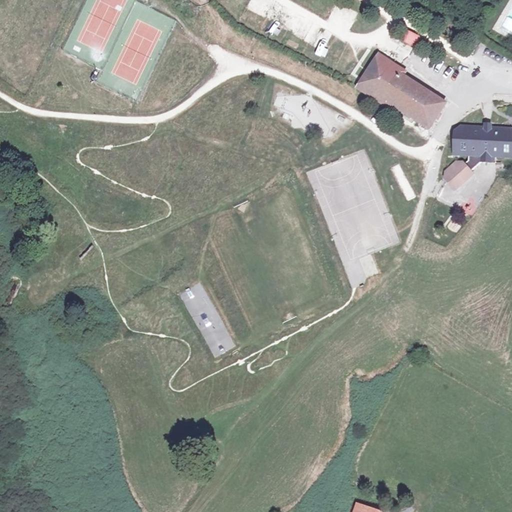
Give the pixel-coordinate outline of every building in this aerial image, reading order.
[(413,31),(406,27),(402,35),(409,39),(413,31)] [(407,72),(380,55),(360,88),(393,109),(395,105),(431,128),(446,104),(404,77),(407,72)] [(466,124),(459,128),(459,132),(459,153),(473,153),(474,159),(470,164),(460,164),(451,173),(451,179),(462,189),(480,172),(478,170),(488,160),(496,160),(496,154),(511,154),(511,128),(510,127),(466,124)] [(471,200),(462,204),(467,215),(475,211),(471,200)] [(398,248),(398,234),(361,235),(362,249),(398,248)] [(180,293),(214,359),(235,348),(207,292),(201,295),(204,302),(199,304),(190,288),(180,293)]
